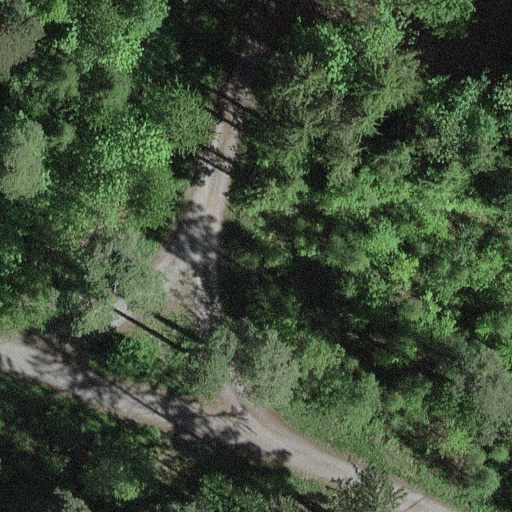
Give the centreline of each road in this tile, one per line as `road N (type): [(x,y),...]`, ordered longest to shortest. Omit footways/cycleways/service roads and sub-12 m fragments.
road 1 (track): [(0,351),(229,425),(455,511)]
road 2 (track): [(264,0),(206,210),(229,425)]
road 3 (track): [(206,210),(67,373)]
